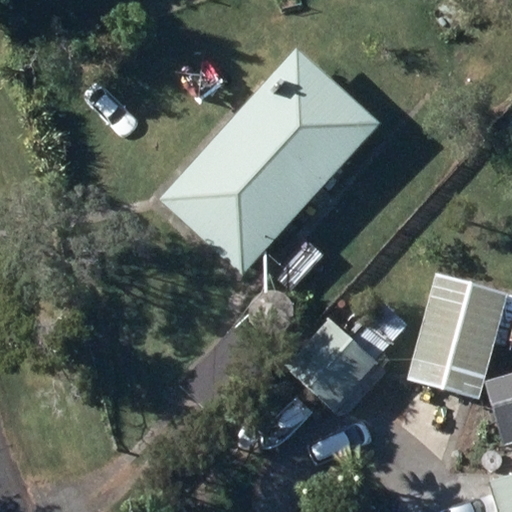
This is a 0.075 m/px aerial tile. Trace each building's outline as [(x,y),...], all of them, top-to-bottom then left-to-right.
[(286,44),(150,195),(233,270),(369,119),(286,44)] [(306,234),(269,272),(286,289),(324,250),(306,234)] [(432,285),(420,337),(450,344),(462,293),(432,285)] [(270,287),(242,322),(275,349),(303,314),(270,287)] [(297,340),(278,362),(326,406),(369,359),(321,315),(317,319),(308,311),(289,332),(297,340)] [(223,325),(174,380),(207,409),(256,355),(223,325)] [(416,359),(404,413),(437,420),(448,366),(416,359)] [(511,377),(487,385),(506,449),(511,447),(511,377)] [(308,413),(283,390),(244,430),(269,454),(308,413)] [(511,511),(511,468),(483,477),(493,511),(511,511)]
